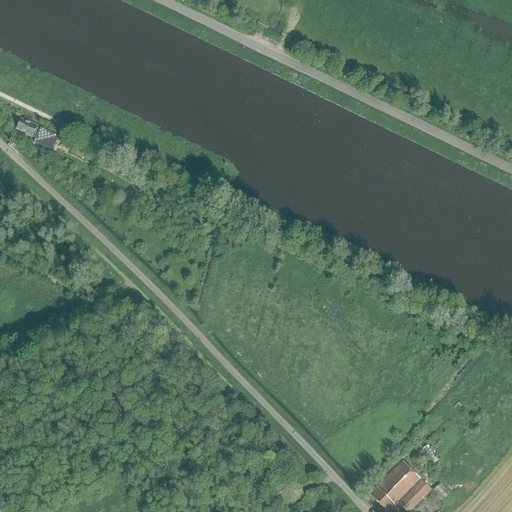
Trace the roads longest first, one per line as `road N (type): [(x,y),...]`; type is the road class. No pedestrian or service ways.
road 1 (unclassified): [(363,511),(0,141)]
road 2 (unclassified): [(511,171),(157,0)]
